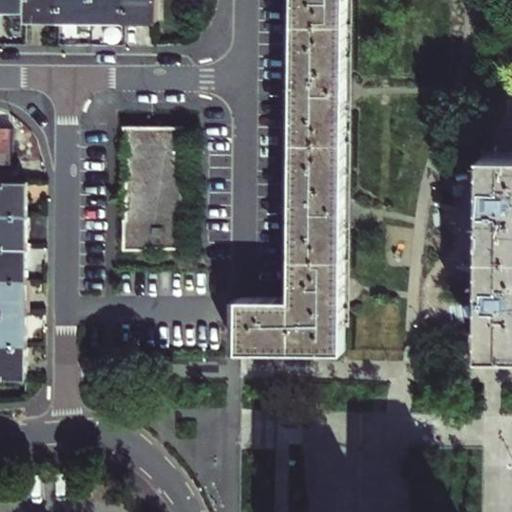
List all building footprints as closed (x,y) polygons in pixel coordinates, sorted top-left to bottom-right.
[(0,0),(0,9),(11,9),(27,10),(27,0),(0,0)] [(27,0),(27,10),(27,20),(42,20),(59,20),(59,0),(27,0)] [(59,0),(59,20),(74,20),(92,20),(92,0),(59,0)] [(92,0),(92,20),(109,20),(125,20),(124,0),(92,0)] [(124,0),(125,20),(143,21),(158,21),(158,0),(124,0)] [(273,350),(346,350),(347,286),(348,208),(349,92),(349,0),(297,0),(294,297),(242,297),(241,349),(273,350)] [(149,247),(185,248),(186,126),(129,125),(128,218),(126,218),(125,249),(149,249),(149,247)] [(0,163),(12,163),(12,127),(0,127),(0,163)] [(511,151),(489,151),(488,217),(487,255),(486,352),(511,352),(511,151)] [(0,180),(0,213),(29,214),(29,181),(6,181),(0,180)] [(29,214),(0,213),(0,246),(28,246),(29,214)] [(28,246),(0,246),(0,278),(28,279),(28,246)] [(28,279),(0,278),(0,311),(28,311),(28,279)] [(28,311),(0,311),(0,343),(28,344),(28,311)] [(28,344),(0,343),(0,377),(27,377),(28,344)]
